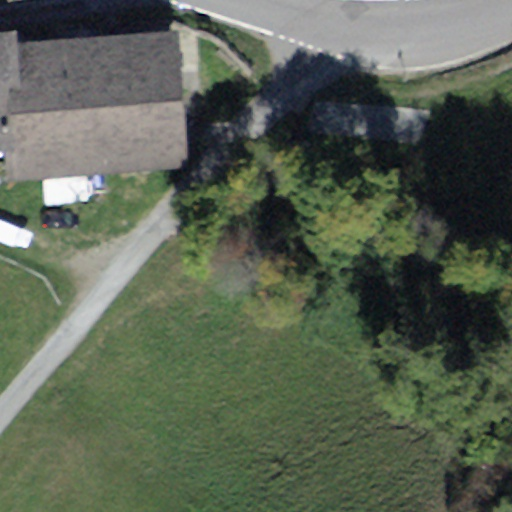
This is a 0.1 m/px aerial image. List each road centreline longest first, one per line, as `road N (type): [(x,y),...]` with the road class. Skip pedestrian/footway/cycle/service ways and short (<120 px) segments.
road 1 (unclassified): [(362,33),(108,284),(0,419)]
road 2 (tertiary): [(362,33),(224,0)]
road 3 (tertiary): [(496,0),(423,30),(362,33)]
